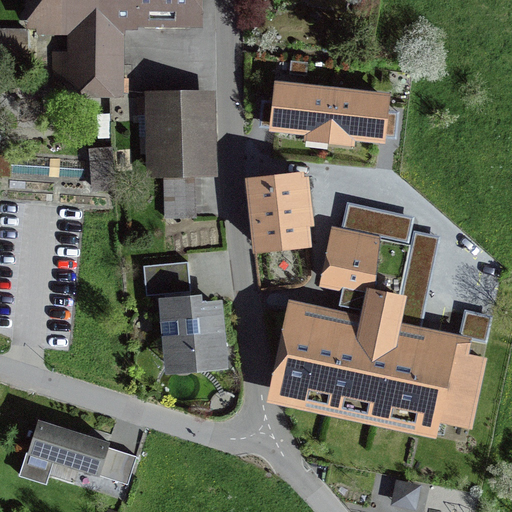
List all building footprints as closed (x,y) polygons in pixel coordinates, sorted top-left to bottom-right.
[(111,2),(111,0),(29,0),(29,33),(41,33),(41,41),(73,41),(73,91),(126,91),(126,31),(111,31),(111,2)] [(111,0),(111,2),(135,2),(135,8),(187,9),(187,0),(111,0)] [(345,9),(346,0),(308,0),(308,3),(345,9)] [(26,30),(0,28),(0,58),(25,59),(26,30)] [(330,133),(334,92),(276,87),(272,128),(330,133)] [(334,92),(330,133),(381,137),(384,96),(334,92)] [(163,182),(164,221),(198,219),(197,183),(218,182),(214,96),(145,99),(148,183),(163,182)] [(113,168),(98,169),(99,191),(114,190),(113,168)] [(299,177),(251,183),(258,247),(306,242),(299,177)] [(410,238),(414,217),(346,205),(342,225),(410,238)] [(381,237),(339,230),(329,285),(371,293),(381,237)] [(423,330),(441,237),(414,232),(397,325),(423,330)] [(191,296),(189,268),(144,272),(147,300),(191,296)] [(232,374),(226,306),(211,308),(211,300),(162,305),(169,380),(232,374)] [(282,386),(471,427),(485,360),(465,355),(468,339),(431,332),(428,348),(296,319),(282,386)] [(136,458),(32,427),(22,459),(126,491),(136,458)]
